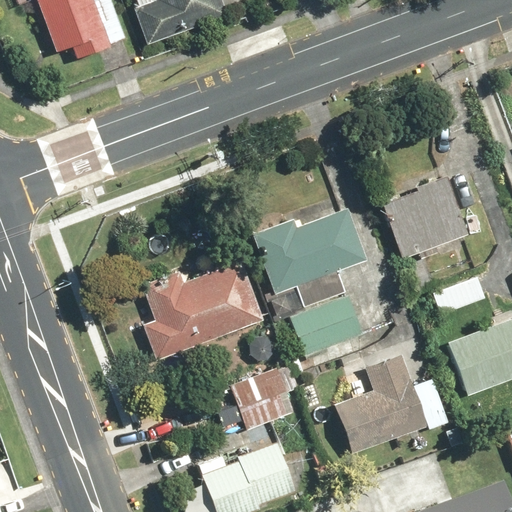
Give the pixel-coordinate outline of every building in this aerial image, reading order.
[(73,60),(124,40),(108,0),(33,0),(53,51),(67,45),(73,60)] [(217,0),(126,0),(144,44),(222,12),(217,0)] [(466,233),(443,174),(379,199),(402,258),(466,233)] [(303,310),(345,293),(335,271),(365,258),(344,207),(297,226),(294,217),(249,236),(274,295),(293,287),(303,310)] [(180,273),(140,287),(151,318),(138,322),(150,357),(260,318),(239,259),(182,279),(180,273)] [(439,315),(483,298),(475,276),(430,293),(439,315)] [(303,358),(362,334),(345,293),(303,310),(286,317),(303,358)] [(465,398),(511,377),(511,316),(443,346),(465,398)] [(331,405),(351,455),(424,425),(426,430),(448,422),(431,380),(410,389),(397,355),(363,368),(371,388),(331,405)] [(293,389),(283,364),(227,386),(245,432),(292,414),(284,393),(293,389)] [(511,424),(502,428),(511,453),(511,424)] [(208,511),(245,511),(297,492),(277,441),(193,474),(208,511)] [(511,511),(511,504),(502,480),(419,511),(511,511)]
